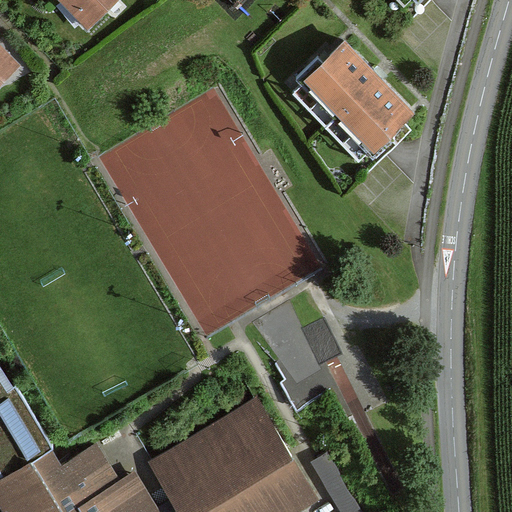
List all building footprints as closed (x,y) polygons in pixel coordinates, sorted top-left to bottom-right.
[(66,0),(87,22),(110,0),(66,0)] [(0,78),(22,57),(0,35),(0,78)] [(420,113),(350,41),(311,79),(381,151),(420,113)] [(161,511),(136,470),(119,480),(99,445),(65,465),(0,355),(0,474),(1,477),(0,477),(0,495),(10,511),(161,511)] [(295,400),(333,383),(322,357),(283,374),(295,400)] [(184,511),(291,511),(318,496),(255,393),(151,457),(184,511)]
